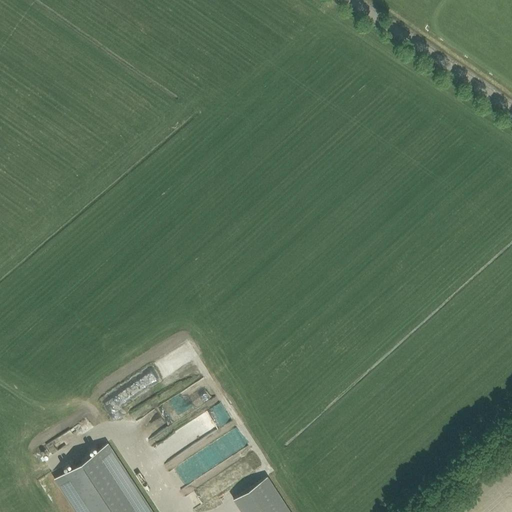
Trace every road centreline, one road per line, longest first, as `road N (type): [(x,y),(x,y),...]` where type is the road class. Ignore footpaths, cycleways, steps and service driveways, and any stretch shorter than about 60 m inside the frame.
road 1 (unclassified): [(511,108),(354,0)]
road 2 (tertiary): [(417,511),(511,427)]
